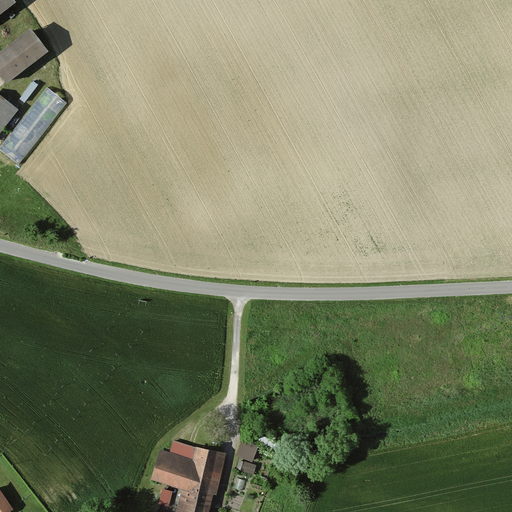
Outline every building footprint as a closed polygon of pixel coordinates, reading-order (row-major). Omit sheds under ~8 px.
[(9,0),(0,0),(0,18),(15,8),(9,0)] [(31,34),(0,56),(0,77),(7,87),(48,56),(31,34)] [(38,86),(33,83),(20,100),(25,104),(38,86)] [(47,88),(0,147),(0,148),(19,164),(67,104),(47,88)] [(0,135),(18,112),(0,98),(0,135)] [(285,444),(261,433),(257,442),(281,452),(285,444)] [(258,445),(243,439),(238,453),(253,459),(258,445)] [(205,511),(221,451),(174,440),(171,452),(160,450),(153,477),(186,485),(179,511),(205,511)] [(255,464),(240,459),(237,468),(253,472),(255,464)] [(0,511),(1,511),(12,505),(0,486),(0,511)] [(172,491),(163,489),(160,503),(168,505),(172,491)] [(173,490),(170,505),(178,506),(181,492),(173,490)]
